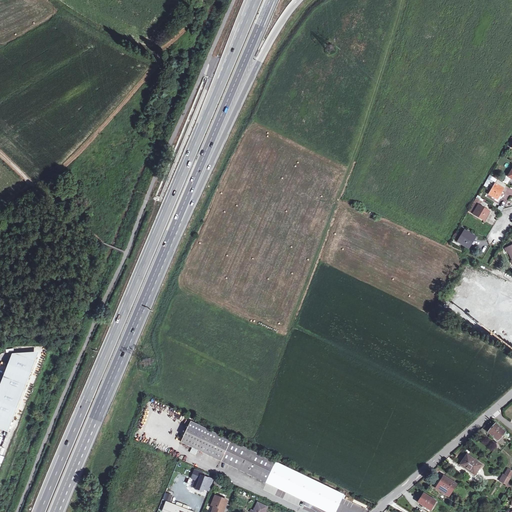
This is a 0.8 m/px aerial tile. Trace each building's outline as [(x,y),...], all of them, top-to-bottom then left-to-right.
[(497,180),(496,182),(489,195),(497,200),(506,185),(497,180)] [(482,201),(476,197),(469,208),(474,211),(473,214),(484,221),(490,212),(479,205),(482,201)] [(474,237),(464,231),(457,241),(467,248),(474,237)] [(510,261),(511,264),(511,244),(503,249),(505,253),(506,252),(510,261)] [(12,358),(0,389),(0,414),(12,419),(36,356),(12,358)] [(0,428),(7,431),(12,419),(0,414),(0,428)] [(337,511),(346,495),(193,422),(183,442),(328,511),(337,511)] [(506,432),(496,424),(489,433),(499,441),(506,432)] [(480,464),(465,455),(458,465),(473,474),(480,464)] [(195,472),(192,479),(199,482),(196,490),(203,492),(205,489),(209,491),(212,481),(201,477),(202,474),(195,472)] [(505,484),(507,481),(509,478),(505,474),(503,473),(501,476),(499,480),(505,484)] [(457,484),(444,476),(436,488),(448,496),(451,491),(453,491),(457,484)] [(164,500),(170,502),(172,495),(167,493),(164,500)] [(436,501),(424,494),(419,502),(430,510),(436,501)] [(212,504),(214,506),(211,511),(222,511),(227,501),(216,495),(212,504)] [(166,501),(163,509),(170,511),(194,511),(195,511),(166,501)] [(264,511),(267,507),(257,502),(252,511),(264,511)]
